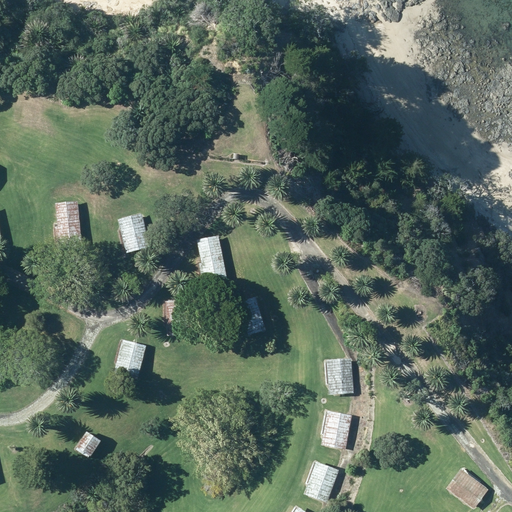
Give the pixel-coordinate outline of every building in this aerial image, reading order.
[(86,200),(62,203),(66,250),(90,248),(86,200)] [(2,206),(0,206),(0,241),(9,240),(2,206)] [(136,253),(160,247),(152,213),(128,219),(136,253)] [(228,233),(204,238),(214,284),(238,279),(228,233)] [(264,293),(241,299),(249,333),(273,327),(264,293)] [(197,300),(172,301),(174,336),(199,334),(197,300)] [(155,343),(132,337),(123,371),(146,377),(155,343)] [(359,356),(335,357),(336,392),(361,391),(359,356)] [(360,413),(336,408),(330,442),(354,447),(360,413)] [(95,428),(82,447),(95,456),(108,437),(95,428)] [(346,467),(323,459),(311,492),(334,500),(346,467)] [(470,467),(454,486),(481,508),(497,489),(470,467)]
